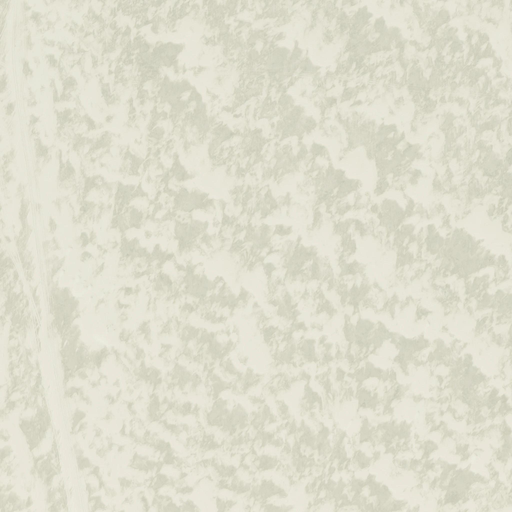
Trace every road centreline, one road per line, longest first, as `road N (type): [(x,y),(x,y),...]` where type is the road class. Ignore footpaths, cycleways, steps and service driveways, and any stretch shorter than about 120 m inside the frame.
road 1 (track): [(198,511),(172,0)]
road 2 (track): [(172,75),(0,82)]
